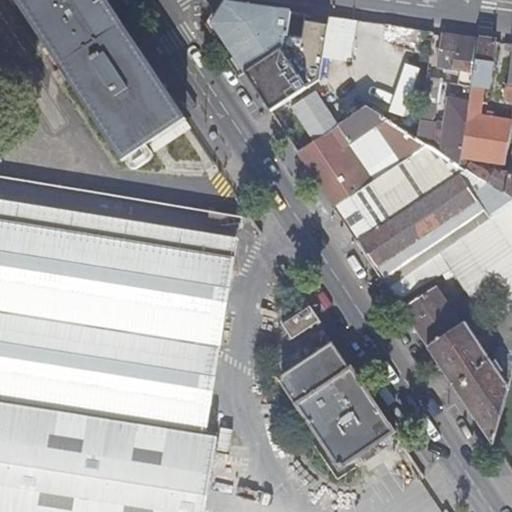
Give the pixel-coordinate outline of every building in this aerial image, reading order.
[(108,0),(19,0),(125,158),(186,118),(108,0)] [(305,30),(306,15),(228,4),(214,25),(243,69),(275,48),(278,26),(305,30)] [(324,63),(330,19),(317,17),(306,15),(305,30),(304,38),(286,35),(285,49),(246,74),(272,112),(313,86),(318,83),(324,79),(323,77),(324,63)] [(420,140),(428,79),(435,34),(330,19),(324,63),(323,77),(324,79),(369,108),(420,140)] [(471,94),(479,40),(444,35),(439,68),(466,72),(463,93),(471,94)] [(489,90),(496,43),(479,40),(471,94),(470,103),(462,152),(461,158),(506,165),(511,125),(511,119),(481,115),(485,89),(489,90)] [(272,112),(299,153),(369,108),(324,79),(318,83),(313,86),(272,112)] [(430,146),(434,149),(437,123),(432,122),(435,119),(437,105),(439,105),(443,80),(428,79),(420,140),(430,146)] [(442,149),(462,152),(470,103),(449,100),(442,149)] [(316,179),(335,207),(400,166),(393,155),(369,170),(370,171),(360,177),(341,148),(335,139),(343,133),(349,142),(351,145),(379,126),(404,163),(413,157),(430,146),(420,140),(369,108),(299,153),(316,179)] [(341,148),(349,142),(343,133),(335,139),(341,148)] [(345,222),(358,241),(465,169),(434,149),(430,146),(413,157),(404,163),(400,166),(335,207),(345,222)] [(478,176),(507,195),(511,173),(511,172),(497,170),(491,179),(486,175),(487,173),(482,169),(478,176)] [(417,330),(430,350),(464,327),(468,325),(505,299),(511,294),(511,198),(507,195),(478,176),(468,170),(361,242),(379,269),(378,270),(405,277),(440,253),(456,276),(420,299),(404,310),(417,330)] [(0,201),(0,404),(206,438),(240,241),(0,201)] [(244,218),(213,213),(211,224),(242,229),(244,218)] [(405,277),(420,299),(456,276),(440,253),(405,277)] [(501,357),(511,359),(511,294),(505,299),(511,301),(511,312),(501,357)] [(321,321),(311,304),(283,323),(294,339),(321,321)] [(460,394),(495,447),(511,382),(511,379),(507,379),(505,380),(501,375),(505,372),(498,361),(494,364),(468,325),(464,327),(430,350),(460,394)] [(389,437),(396,433),(336,343),(283,378),(282,384),(295,406),(297,406),(301,412),(303,412),(338,464),(337,466),(340,470),(347,466),(347,464),(388,436),(389,437)] [(0,511),(206,511),(219,440),(206,438),(0,404),(0,511)]
